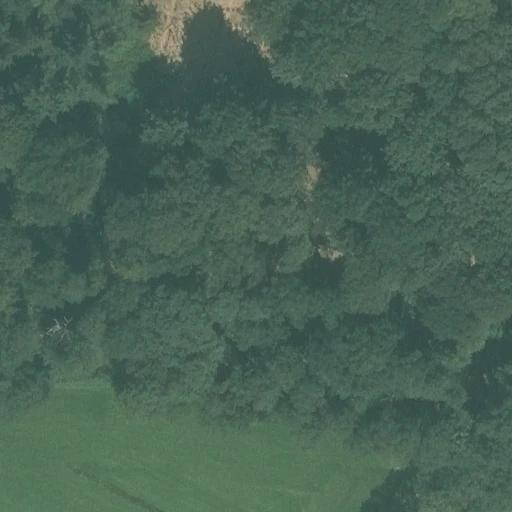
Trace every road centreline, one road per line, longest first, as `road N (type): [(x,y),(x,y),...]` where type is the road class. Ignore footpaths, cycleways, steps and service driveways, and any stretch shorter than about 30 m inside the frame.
road 1 (track): [(511,397),(0,140)]
road 2 (unclassified): [(444,511),(511,440),(511,138),(463,0)]
